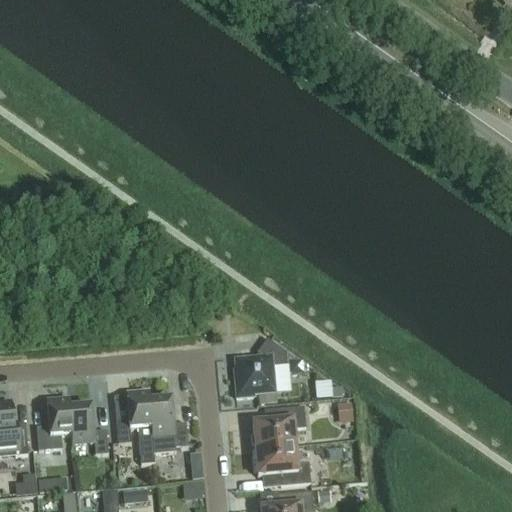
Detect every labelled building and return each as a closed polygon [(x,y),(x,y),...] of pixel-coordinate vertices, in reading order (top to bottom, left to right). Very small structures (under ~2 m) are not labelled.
[(236,384),(234,384),(236,402),(254,400),(254,398),(258,397),(259,408),(276,406),(275,396),(272,369),(286,368),(285,356),(285,355),(266,342),(256,355),(257,360),(234,362),(236,384)] [(302,361),(288,363),(289,377),(303,376),(303,375),(308,374),(307,367),(302,367),(302,361)] [(341,391),(331,392),(331,401),(342,400),(341,391)] [(128,423),(116,424),(118,448),(131,447),(130,433),(138,433),(141,469),(154,468),(153,458),(151,441),(151,431),(149,404),(149,394),(126,396),(128,423)] [(69,412),(70,412),(69,402),(46,404),(48,430),(36,431),(38,455),(61,453),(60,440),(71,439),(69,412)] [(149,404),(151,431),(151,441),(153,458),(176,456),(175,451),(188,450),(186,426),(173,427),(171,402),(149,404)] [(337,407),(339,427),(353,425),(351,406),(337,407)] [(11,407),(0,407),(0,445),(14,444),(16,460),(28,459),(26,436),(14,437),(13,429),(11,407)] [(71,439),(72,449),(94,447),(95,459),(108,457),(106,433),(93,435),(91,410),(70,412),(69,412),(71,439)] [(255,453),(295,450),(293,432),(305,431),(303,410),(273,412),(274,425),(252,427),(255,453)] [(280,490),(310,487),(308,466),(296,467),(295,450),(255,453),(257,480),(279,478),(280,490)] [(196,469),(186,470),(187,482),(197,481),(196,469)] [(55,484),(38,485),(38,489),(39,498),(56,496),(55,484)] [(328,493),(317,495),(319,507),(330,505),(328,493)] [(115,495),(102,496),(102,505),(116,503),(115,495)] [(134,495),(123,496),(124,508),(136,507),(134,495)] [(260,511),(312,511),(311,495),(281,498),(282,510),(260,511)] [(75,498),(65,498),(65,508),(75,508),(75,498)] [(35,511),(34,500),(20,501),(21,511),(35,511)]
